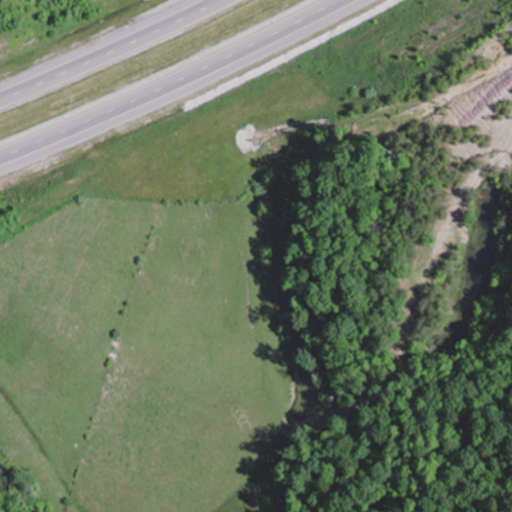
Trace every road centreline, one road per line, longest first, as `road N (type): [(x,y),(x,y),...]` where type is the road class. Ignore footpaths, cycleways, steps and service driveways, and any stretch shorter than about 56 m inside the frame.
road 1 (motorway): [(0,161),(147,100),(350,0)]
road 2 (motorway): [(214,0),(0,99)]
